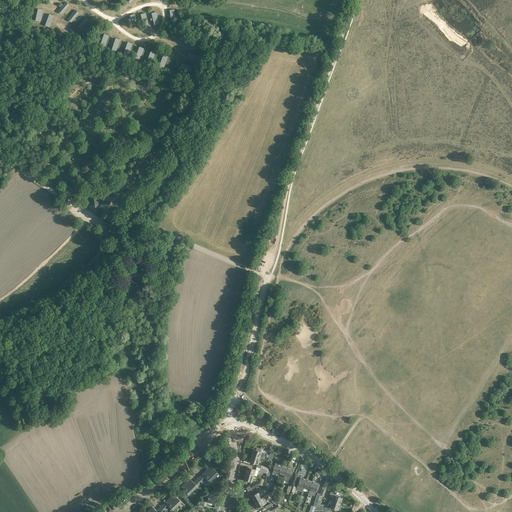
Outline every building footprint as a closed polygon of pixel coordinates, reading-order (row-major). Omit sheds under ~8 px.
[(96,212),(102,203),(94,197),(89,203),(89,202),(90,201),(87,199),(84,203),(87,205),(87,204),(88,205),(88,206),(96,212)] [(132,267),(132,270),(131,270),(131,275),(135,274),(135,275),(139,275),(138,273),(137,273),(137,271),(140,271),(140,266),(132,267)] [(256,450),(253,449),(251,455),(259,458),(261,452),(260,451),(260,449),(257,448),(256,450)] [(257,464),(259,458),(251,455),(249,461),(257,464)] [(275,463),(272,471),(271,476),(277,478),(278,473),(281,465),(275,463)] [(281,465),(278,473),(284,475),(287,467),(281,465)] [(198,478),(203,483),(206,486),(216,477),(216,476),(219,474),(211,466),(198,478)] [(247,467),(245,473),(253,476),(255,470),(247,467)] [(287,467),(284,475),(283,480),(289,482),(290,478),(293,469),(287,467)] [(251,482),(253,476),(245,473),(243,479),(251,482)] [(300,477),(297,485),(296,489),(302,492),(304,487),(303,487),(306,479),(300,477)] [(198,478),(193,482),(190,478),(181,487),(189,495),(197,486),(198,487),(200,484),(201,485),(203,483),(198,478)] [(306,479),(303,487),(304,487),(309,489),(312,481),(306,479)] [(318,483),(312,481),(309,489),(315,491),(318,483)] [(251,495),(254,501),(260,498),(259,496),(261,494),(259,491),(251,495)] [(208,493),(202,499),(207,501),(215,503),(217,497),(217,496),(210,494),(208,493)] [(160,506),(165,511),(167,510),(166,509),(169,507),(172,510),(181,502),(173,494),(160,506)] [(334,495),(332,501),(340,504),(342,498),(334,495)] [(263,497),(260,498),(254,501),(258,508),(266,503),(263,497)] [(340,504),(332,501),(329,500),(328,504),(330,504),(331,504),(330,507),(338,510),(340,504)]
